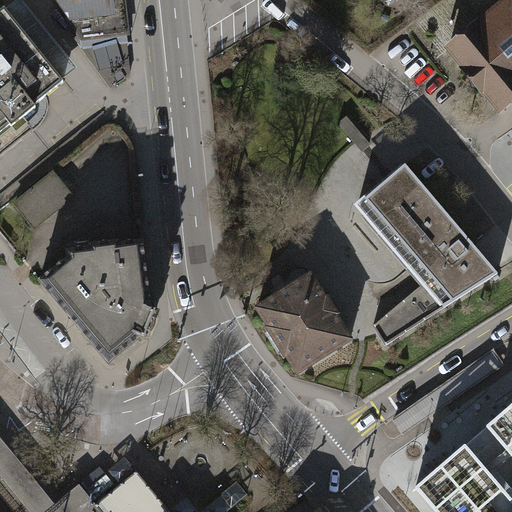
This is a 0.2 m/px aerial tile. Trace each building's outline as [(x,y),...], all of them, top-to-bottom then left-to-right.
[(76,42),(124,37),(121,0),(52,0),(52,5),(76,42)] [(452,43),(476,23),(456,0),(454,0),(431,19),(452,43)] [(511,98),(511,0),(450,50),(498,110),(511,98)] [(0,143),(70,86),(7,10),(0,16),(0,143)] [(490,269),(400,164),(357,200),(426,282),(447,306),(490,269)] [(35,231),(79,196),(59,171),(15,206),(35,231)] [(65,250),(66,258),(39,280),(108,364),(139,338),(144,339),(155,310),(151,308),(143,240),(121,243),(120,240),(91,243),(90,240),(73,242),(73,249),(65,250)] [(350,340),(310,277),(257,311),(297,374),(350,340)] [(447,306),(426,282),(375,325),(387,344),(447,306)] [(511,511),(511,405),(415,489),(435,511),(511,511)] [(87,511),(95,506),(79,486),(55,507),(0,439),(0,477),(28,511),(87,511)] [(140,475),(137,471),(95,506),(87,511),(171,511),(142,477),(140,475)] [(228,511),(247,497),(242,491),(237,484),(202,511),(198,511),(188,500),(181,505),(173,511),(228,511)]
